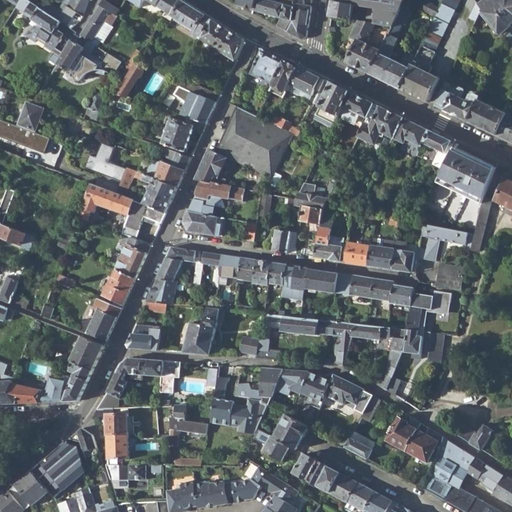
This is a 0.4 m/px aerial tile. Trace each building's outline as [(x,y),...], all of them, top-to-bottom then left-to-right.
[(46,47),(63,58),(71,44),(64,39),(66,36),(57,29),(62,22),(58,19),(40,8),(27,0),(21,0),(18,5),(16,8),(25,13),(23,16),(27,19),(29,16),(40,25),(37,30),(41,33),(37,39),(47,46),(46,47)] [(67,7),(84,17),(86,7),(71,0),(67,7)] [(117,16),(121,10),(109,2),(104,0),(103,0),(100,5),(112,12),(117,16)] [(121,0),(110,0),(109,2),(121,10),(125,2),(121,0)] [(144,0),(148,0),(158,6),(165,11),(168,12),(175,0),(130,0),(141,6),(144,0)] [(193,34),(200,39),(212,20),(180,0),(175,0),(168,12),(165,16),(172,21),(175,16),(195,30),(193,34)] [(238,0),(238,4),(253,9),(256,0),(238,0)] [(286,32),(291,22),(292,21),(294,8),(294,4),(294,0),(256,0),(253,9),(253,10),(280,18),(276,26),(286,32)] [(331,0),(331,2),(354,5),(378,9),(375,25),(384,26),(391,29),(392,28),(394,22),(401,9),(405,0),(331,0)] [(400,89),(428,103),(440,78),(430,73),(433,67),(430,65),(461,0),(443,0),(439,9),(434,18),(415,59),(400,89)] [(472,0),(477,5),(481,11),(485,15),(502,35),(511,27),(511,25),(509,19),(506,10),(510,10),(510,6),(504,5),(503,0),(472,0)] [(509,19),(511,25),(511,24),(511,0),(503,0),(504,5),(510,6),(510,10),(511,17),(509,19)] [(40,8),(58,19),(62,12),(44,1),(40,8)] [(356,22),(358,22),(358,17),(352,15),(354,5),(331,2),(329,17),(356,22)] [(421,12),(434,18),(439,9),(426,3),(421,12)] [(286,32),(301,40),(307,37),(312,7),(294,4),(294,8),(292,21),(291,22),(286,32)] [(90,40),(93,42),(99,33),(106,22),(112,12),(100,5),(82,35),(81,35),(90,40)] [(470,19),(476,22),(481,11),(477,5),(470,19)] [(401,26),(404,27),(411,14),(401,9),(394,22),(401,26)] [(62,22),(66,25),(70,18),(62,12),(58,19),(62,22)] [(117,16),(112,12),(106,22),(109,24),(112,19),(115,21),(118,16),(117,16)] [(200,39),(236,61),(245,41),(212,20),(200,39)] [(358,22),(356,22),(349,38),(356,41),(346,63),(369,74),(380,52),(366,45),(375,25),(358,22)] [(399,31),(401,26),(394,22),(392,28),(399,31)] [(35,42),(37,39),(41,33),(37,30),(32,28),(26,37),(35,42)] [(400,89),(415,59),(405,54),(401,64),(388,58),(397,39),(396,38),(399,31),(392,28),(391,29),(380,52),(369,74),(400,89)] [(101,35),(99,33),(93,42),(97,45),(98,46),(101,42),(98,40),(101,35)] [(73,68),(78,72),(77,72),(77,73),(76,74),(75,74),(75,76),(75,77),(75,78),(75,79),(76,80),(77,80),(78,81),(80,81),(81,81),(82,80),(84,78),(85,77),(89,74),(93,71),(100,74),(101,70),(104,71),(107,71),(109,67),(116,72),(123,61),(110,53),(104,63),(91,55),(97,45),(93,42),(90,40),(85,47),(74,40),(71,44),(63,58),(59,64),(71,71),(73,68)] [(128,65),(132,67),(135,64),(142,52),(138,49),(128,65)] [(252,74),(273,84),(286,61),(263,49),(252,74)] [(271,90),(284,96),(290,84),(299,67),(286,61),(273,84),(271,90)] [(116,93),(128,96),(139,78),(142,77),(145,73),(144,70),(135,64),(132,67),(116,93)] [(172,72),(177,75),(181,70),(176,67),(172,72)] [(316,89),(321,91),(326,80),(299,67),(290,84),(313,95),(316,89)] [(201,95),(217,103),(220,95),(197,84),(196,86),(176,77),(173,82),(201,95)] [(314,120),(332,128),(339,115),(344,106),(350,92),(326,80),(321,91),(315,103),(320,105),(314,120)] [(435,106),(469,122),(479,102),(481,97),(477,94),(476,97),(470,94),(466,102),(460,98),(463,93),(461,89),(456,87),(455,88),(446,83),(435,106)] [(92,118),(97,120),(107,92),(96,88),(87,114),(90,116),(90,117),(92,118)] [(350,92),(344,106),(352,110),(352,111),(359,114),(359,113),(368,117),(375,104),(350,92)] [(194,119),(207,124),(217,103),(201,95),(191,118),(194,119)] [(502,113),(479,102),(469,122),(496,136),(506,115),(502,113)] [(20,124),(37,130),(44,109),(28,103),(20,124)] [(376,150),(384,154),(388,151),(395,138),(405,118),(375,104),(368,117),(364,126),(359,136),(376,144),(376,150)] [(507,104),(502,113),(506,115),(507,114),(510,106),(507,104)] [(228,158),(272,178),(276,172),(290,143),(294,134),(272,123),(258,116),(237,106),(216,152),(228,158)] [(339,115),(364,126),(368,117),(359,113),(359,114),(352,111),(352,110),(344,106),(339,115)] [(511,116),(507,114),(506,115),(496,136),(511,143),(511,116)] [(162,143),(187,152),(196,128),(204,131),(207,124),(194,119),(191,124),(172,116),(162,143)] [(294,134),(299,136),(302,130),(292,126),(292,124),(275,116),(272,123),(294,134)] [(417,150),(420,151),(431,131),(405,118),(395,138),(405,144),(407,139),(419,145),(417,150)] [(417,158),(421,160),(426,152),(428,153),(432,147),(437,150),(437,149),(446,154),(452,142),(431,131),(420,151),(417,158)] [(294,134),(290,143),(295,146),(299,136),(294,134)] [(320,155),(324,158),(331,143),(326,141),(320,155)] [(161,156),(161,155),(164,147),(152,143),(149,152),(161,156)] [(111,160),(118,163),(124,148),(116,145),(115,150),(111,160)] [(102,157),(111,160),(115,150),(106,147),(102,157)] [(174,160),(172,166),(185,172),(192,158),(164,147),(161,155),(174,160)] [(425,209),(475,232),(482,206),(485,198),(496,168),(455,148),(425,209)] [(203,181),(212,183),(215,177),(218,179),(228,158),(216,152),(210,149),(196,180),(202,182),(203,181)] [(3,161),(13,165),(17,155),(7,151),(3,161)] [(155,178),(178,188),(185,172),(172,166),(152,159),(146,174),(155,177),(155,178)] [(130,188),(134,177),(137,170),(128,167),(121,185),(130,188)] [(134,177),(142,180),(144,173),(137,170),(134,177)] [(283,176),(276,172),(272,178),(270,184),(278,188),(283,176)] [(153,183),(143,204),(148,206),(166,213),(178,188),(155,178),(155,177),(146,174),(144,173),(142,180),(150,183),(153,183)] [(511,219),(511,221),(511,181),(506,179),(495,202),(511,209),(511,219)] [(226,208),(222,197),(244,202),(246,189),(212,183),(203,181),(202,182),(190,211),(214,216),(216,206),(226,208)] [(297,205),(303,206),(324,210),(326,205),(336,185),(330,183),(326,191),(323,197),(315,196),(316,189),(317,186),(306,183),(298,200),(297,205)] [(129,215),(122,234),(126,235),(133,238),(136,239),(143,221),(140,220),(143,210),(147,210),(148,206),(143,204),(138,202),(114,192),(93,184),(87,199),(98,204),(129,215)] [(114,192),(138,202),(141,196),(116,186),(114,192)] [(0,222),(3,223),(4,223),(9,211),(15,194),(16,191),(8,188),(0,210),(0,222)] [(363,203),(368,206),(373,194),(368,192),(363,203)] [(263,194),(259,215),(269,217),(272,195),(263,194)] [(471,249),(479,251),(492,200),(485,198),(482,206),(475,232),(474,234),(471,245),(471,249)] [(80,218),(92,223),(97,211),(96,211),(98,204),(87,199),(80,218)] [(289,206),(296,207),(297,205),(298,200),(290,199),(289,206)] [(316,257),(341,261),(343,247),(342,247),(343,242),(344,242),(345,239),(331,236),(332,230),(330,230),(333,214),(334,214),(335,207),(326,205),(324,210),(322,223),(320,233),(319,240),(316,256),(316,257)] [(143,210),(140,220),(143,221),(144,217),(162,224),(166,213),(148,206),(147,210),(143,210)] [(311,232),(320,233),(322,223),(324,210),(303,206),(301,220),(309,221),(308,226),(312,226),(311,232)] [(391,218),(399,219),(401,214),(391,209),(387,217),(391,218)] [(189,231),(216,235),(218,216),(214,216),(190,211),(184,222),(189,231)] [(353,215),(376,219),(377,215),(354,211),(353,215)] [(406,229),(407,221),(400,220),(399,226),(399,228),(406,229)] [(246,240),(255,241),(258,224),(249,222),(246,240)] [(0,230),(0,235),(23,244),(24,242),(29,244),(30,241),(34,243),(37,236),(4,223),(3,223),(0,230)] [(434,238),(471,245),(474,234),(423,224),(422,235),(434,238)] [(275,251),(289,253),(292,238),(293,229),(290,229),(289,231),(278,229),(275,251)] [(125,236),(122,243),(127,246),(122,256),(116,269),(117,270),(136,279),(152,246),(136,239),(133,238),(126,235),(125,236)] [(434,238),(422,235),(420,246),(430,248),(432,247),(434,238)] [(369,265),(392,269),(395,249),(397,240),(374,236),(372,245),(369,265)] [(289,253),(296,254),(297,247),(298,239),(292,238),(289,253)] [(316,256),(319,240),(310,239),(308,255),(316,256)] [(58,246),(67,249),(68,243),(61,240),(58,246)] [(395,249),(392,269),(413,272),(416,252),(406,250),(407,241),(397,240),(395,249)] [(345,262),(369,265),(372,245),(349,242),(345,262)] [(117,253),(122,256),(127,246),(122,243),(117,253)] [(193,261),(196,262),(197,251),(173,247),(168,258),(187,261),(193,261)] [(194,284),(201,285),(204,263),(205,252),(203,252),(201,262),(198,262),(194,284)] [(214,286),(219,287),(219,286),(220,283),(221,275),(224,255),(205,252),(204,263),(216,265),(214,286)] [(220,283),(219,286),(227,287),(229,276),(241,278),(243,258),(224,255),(221,275),(220,283)] [(158,279),(175,281),(178,282),(184,269),(187,269),(192,270),(193,261),(187,261),(168,258),(158,279)] [(240,279),(256,281),(258,261),(243,258),(241,278),(240,279)] [(255,282),(270,285),(270,282),(273,263),(258,261),(256,281),(255,282)] [(273,263),(270,282),(285,285),(288,265),(273,263)] [(437,286),(463,290),(466,271),(466,268),(440,264),(437,286)] [(296,298),(305,299),(306,289),(309,268),(297,267),(294,291),(296,291),(296,298)] [(309,268),(306,289),(337,293),(340,274),(309,268)] [(182,282),(187,269),(184,269),(178,282),(182,282)] [(0,299),(11,304),(23,272),(17,270),(16,273),(11,271),(1,295),(0,294),(0,299)] [(104,295),(124,304),(136,279),(117,270),(111,283),(110,283),(104,295)] [(56,282),(73,289),(76,280),(59,274),(56,282)] [(339,280),(354,282),(355,276),(340,274),(339,280)] [(354,294),(373,297),(376,279),(355,276),(354,282),(339,280),(337,293),(337,298),(354,294)] [(167,304),(183,306),(183,302),(174,301),(176,292),(179,292),(180,290),(177,289),(178,282),(175,281),(158,279),(148,302),(167,304)] [(373,297),(393,300),(395,285),(395,282),(376,279),(373,297)] [(392,308),(403,310),(404,305),(412,306),(414,288),(395,285),(393,300),(392,303),(392,308)] [(414,288),(412,306),(417,306),(420,289),(414,288)] [(99,309),(94,322),(88,333),(107,341),(122,309),(100,299),(96,308),(99,309)] [(143,310),(165,312),(167,304),(148,302),(143,310)] [(36,313),(43,316),(47,306),(40,303),(36,313)] [(43,316),(51,319),(55,306),(48,303),(47,306),(43,316)] [(6,318),(32,328),(36,318),(0,304),(0,318),(6,320),(6,318)] [(198,354),(211,355),(216,329),(220,309),(207,307),(203,325),(204,325),(198,354)] [(261,332),(267,334),(269,325),(282,327),(285,315),(265,313),(261,332)] [(320,334),(328,334),(329,320),(316,318),(316,315),(303,313),(302,317),(285,316),(285,315),(282,327),(282,330),(320,335),(320,334)] [(408,330),(419,331),(421,314),(411,313),(408,329),(408,330)] [(81,330),(88,333),(94,322),(86,319),(81,330)] [(327,337),(330,338),(330,334),(353,336),(356,323),(329,320),(328,334),(327,337)] [(185,353),(198,354),(204,325),(203,325),(192,322),(187,338),(185,353)] [(387,364),(396,368),(403,352),(408,330),(408,329),(389,327),(356,323),(353,336),(385,340),(385,337),(396,338),(387,364)] [(153,326),(137,324),(132,334),(152,336),(153,326)] [(131,348),(158,351),(161,336),(162,330),(152,330),(152,336),(132,334),(128,345),(131,348)] [(408,330),(403,352),(412,353),(412,358),(421,359),(423,342),(423,336),(418,336),(419,331),(408,330)] [(429,343),(452,346),(454,335),(430,332),(429,343)] [(240,352),(256,355),(258,347),(261,335),(252,334),(251,338),(246,337),(246,335),(244,334),(240,352)] [(74,361),(93,371),(105,345),(82,336),(73,357),(58,352),(55,360),(72,366),(74,361)] [(158,351),(166,351),(168,338),(161,336),(158,351)] [(256,358),(268,359),(269,349),(258,347),(256,355),(256,358)] [(143,374),(144,359),(130,358),(122,365),(106,398),(98,409),(114,408),(120,408),(119,398),(121,399),(129,382),(125,380),(128,374),(131,374),(131,379),(143,379),(143,374)] [(166,379),(166,376),(164,376),(164,361),(144,359),(143,374),(161,376),(161,379),(166,379)] [(72,366),(71,370),(76,373),(74,378),(70,375),(69,378),(66,391),(65,395),(64,402),(79,401),(93,371),(74,361),(72,366)] [(5,377),(0,377),(0,404),(17,404),(19,397),(10,393),(14,383),(14,381),(10,381),(15,366),(6,363),(4,368),(8,370),(5,377)] [(207,386),(217,387),(219,375),(219,369),(209,368),(207,386)] [(261,396),(273,396),(280,380),(284,370),(264,369),(261,396)] [(284,370),(280,380),(292,386),(291,389),(301,393),(310,372),(284,370)] [(301,393),(323,402),(326,395),(332,381),(331,381),(310,372),(301,393)] [(378,385),(387,391),(392,377),(385,372),(378,385)] [(326,395),(345,404),(355,409),(364,413),(374,396),(364,391),(365,389),(334,374),(331,381),(332,381),(326,395)] [(46,391),(14,383),(10,393),(19,397),(17,404),(40,403),(64,402),(65,395),(66,391),(69,378),(60,376),(60,378),(50,375),(46,391)] [(387,391),(394,396),(401,381),(392,377),(387,391)] [(249,398),(252,398),(252,393),(237,390),(236,396),(249,398)] [(363,415),(371,419),(382,400),(374,395),(374,396),(364,413),(363,415)] [(269,405),(276,409),(280,401),(273,397),(269,405)] [(252,398),(249,398),(248,406),(235,404),(235,401),(215,398),(212,421),(240,424),(239,429),(257,431),(259,428),(269,405),(263,402),(263,400),(252,398)] [(177,406),(176,418),(186,419),(187,405),(177,406)] [(108,418),(108,434),(129,434),(128,414),(114,414),(114,408),(98,409),(93,419),(108,418)] [(290,446),(297,450),(309,427),(287,415),(275,437),(290,446)] [(172,417),(170,444),(177,445),(179,430),(208,434),(210,424),(186,419),(176,418),(172,417)] [(386,439),(406,450),(417,430),(407,424),(408,423),(398,417),(386,439)] [(471,443),(483,450),(495,431),(483,424),(478,433),(477,433),(471,443)] [(459,435),(471,443),(477,433),(464,426),(459,435)] [(82,442),(85,452),(88,451),(90,456),(99,453),(94,435),(82,428),(70,439),(82,442)] [(246,456),(250,459),(264,432),(259,428),(257,431),(246,456)] [(406,450),(428,462),(433,453),(430,452),(436,440),(417,430),(406,450)] [(355,431),(351,438),(373,449),(377,443),(355,431)] [(108,434),(109,459),(130,459),(129,434),(108,434)] [(264,452),(282,462),(290,446),(275,437),(272,436),(264,452)] [(368,460),(373,449),(351,438),(346,447),(368,460)] [(469,453),(444,438),(423,489),(465,511),(504,511),(459,488),(468,471),(485,482),(483,485),(511,503),(511,480),(505,475),(488,465),(476,458),(469,453)] [(49,491),(54,497),(58,495),(85,471),(77,446),(65,443),(32,471),(49,491)] [(294,473),(309,480),(319,461),(305,454),(294,473)] [(309,480),(330,492),(341,473),(319,461),(309,480)] [(228,504),(246,501),(246,499),(256,497),(264,485),(271,489),(278,477),(257,463),(244,484),(226,486),(228,497),(228,504)] [(112,479),(140,479),(145,479),(146,465),(133,465),(123,465),(115,465),(107,465),(112,479)] [(163,465),(154,465),(154,473),(163,473),(163,465)] [(31,505),(32,506),(49,491),(32,471),(15,486),(31,505)] [(330,492),(348,502),(358,482),(341,473),(330,492)] [(277,493),(270,505),(281,511),(297,511),(302,505),(295,500),(300,490),(278,477),(271,489),(277,493)] [(359,508),(365,511),(366,509),(376,492),(358,482),(348,502),(359,508)] [(200,508),(221,504),(220,498),(228,497),(226,486),(225,483),(213,485),(212,483),(196,486),(199,506),(200,508)] [(183,489),(168,492),(169,501),(158,501),(159,511),(180,511),(180,509),(190,507),(199,506),(196,486),(196,484),(183,484),(183,489)] [(0,511),(23,511),(31,505),(15,486),(2,497),(4,499),(0,502),(0,511)] [(77,498),(81,511),(98,511),(99,511),(117,507),(117,506),(115,501),(99,506),(98,504),(95,505),(90,488),(75,493),(77,498)] [(393,511),(396,506),(398,503),(376,492),(366,509),(371,511),(393,511)] [(58,505),(60,511),(81,511),(77,498),(58,505)]
